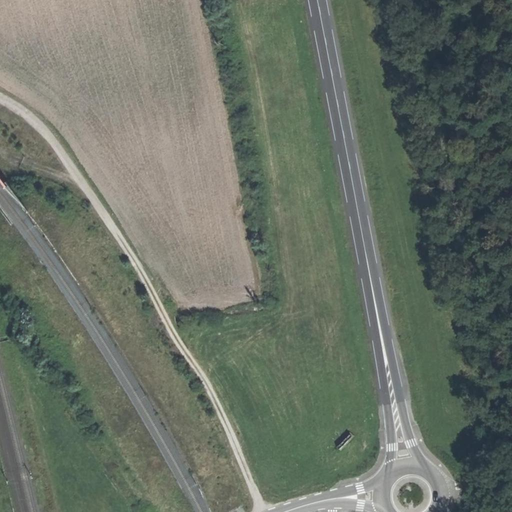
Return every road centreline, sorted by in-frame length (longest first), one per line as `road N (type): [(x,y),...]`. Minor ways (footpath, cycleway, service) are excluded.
road 1 (track): [(260,511),(220,411),(124,244),(56,143),(0,95)]
road 2 (secondary): [(375,305),(315,0)]
road 3 (track): [(57,511),(1,298)]
road 4 (secondary): [(417,466),(375,305)]
road 5 (secondary): [(375,305),(393,470)]
